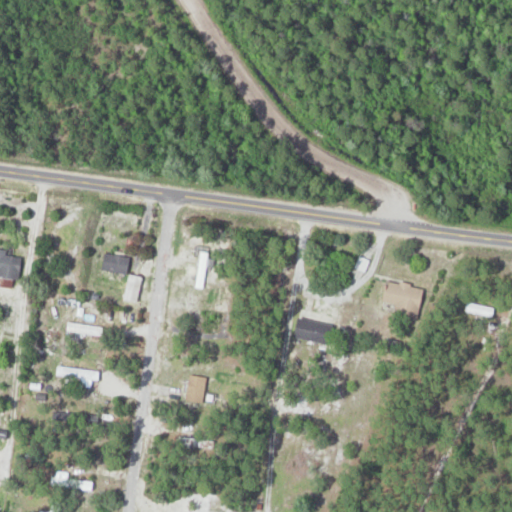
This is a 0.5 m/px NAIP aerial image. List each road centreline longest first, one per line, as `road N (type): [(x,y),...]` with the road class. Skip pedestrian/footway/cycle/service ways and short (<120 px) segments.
road 1 (residential): [(0,170),(511,239)]
road 2 (residential): [(169,193),(125,511)]
road 3 (residential): [(400,226),(376,188),(285,135),(189,0)]
